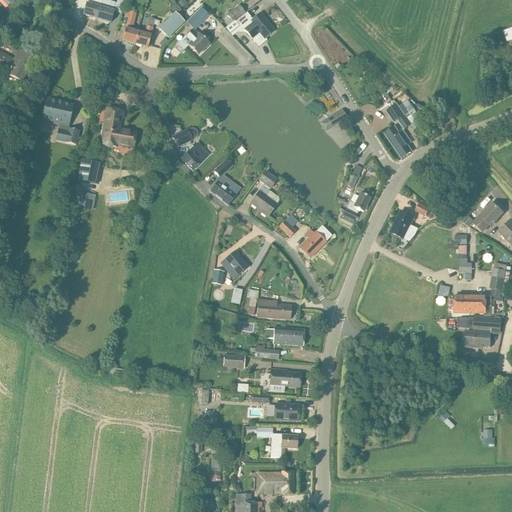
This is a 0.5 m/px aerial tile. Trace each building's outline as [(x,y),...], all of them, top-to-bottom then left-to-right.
[(82,15),(96,19),(101,0),(95,0),(94,5),(86,3),(82,15)] [(101,0),(96,19),(104,21),(104,23),(109,25),(109,22),(111,23),(114,12),(114,11),(113,11),(116,3),(109,1),(109,0),(101,0)] [(227,15),(232,22),(236,20),(245,13),(239,5),(227,15)] [(188,45),(198,55),(209,43),(202,36),(195,30),(209,15),(201,7),(189,19),(186,22),(192,29),(185,35),(191,41),(188,45)] [(121,40),(134,44),(138,32),(132,30),(136,13),(129,11),(125,28),(121,40)] [(168,38),(184,21),(175,12),(158,29),(168,38)] [(259,13),(252,19),(247,13),(236,22),(236,21),(227,29),(233,36),(240,30),(245,31),(252,39),(259,33),(264,39),(274,31),(259,13)] [(134,44),(147,47),(151,35),(153,27),(146,26),(144,33),(138,32),(134,44)] [(7,73),(21,80),(33,57),(20,50),(14,60),(0,52),(0,67),(8,72),(7,73)] [(55,141),(76,146),(79,131),(68,129),(73,107),(59,104),(60,102),(46,98),(41,118),(53,121),(52,123),(52,124),(58,126),(55,141)] [(424,123),(410,104),(401,111),(397,104),(385,112),(393,124),(397,121),(403,131),(410,126),(414,130),(424,123)] [(116,144),(130,146),(132,131),(118,129),(121,109),(106,107),(101,144),(116,146),(116,144)] [(342,110),(328,119),(333,126),(347,118),(342,110)] [(394,127),(384,134),(402,159),(412,152),(394,127)] [(171,137),(177,149),(195,139),(197,137),(198,134),(196,130),(193,129),(189,129),(188,130),(187,129),(171,137)] [(181,158),(192,170),(208,155),(197,143),(181,158)] [(80,159),(76,178),(97,182),(101,163),(80,159)] [(210,191),(229,205),(236,195),(241,188),(222,175),(233,165),(227,159),(213,171),(219,178),(221,176),(217,181),(210,191)] [(260,211),(267,217),(277,204),(279,201),(278,198),(268,190),(269,189),(270,190),(277,180),(265,171),(258,181),(264,186),(251,203),(260,211)] [(351,175),(346,185),(352,189),(358,178),(351,175)] [(83,210),(87,194),(78,193),(75,208),(83,210)] [(341,217),(353,223),(357,215),(356,214),(359,210),(363,212),(370,198),(360,193),(358,197),(353,194),(346,209),(345,208),(341,217)] [(419,204),(415,212),(426,217),(426,216),(429,209),(419,204)] [(473,223),(483,232),(488,226),(490,227),(502,214),(491,204),(473,223)] [(400,211),(390,233),(403,239),(404,239),(409,242),(415,236),(418,230),(410,226),(414,218),(400,211)] [(466,227),(473,221),(468,216),(461,223),(466,227)] [(278,227),(289,238),(296,231),(292,227),(295,223),(289,217),(285,221),(278,227)] [(511,220),(499,233),(500,235),(496,239),(511,255),(511,220)] [(308,239),(299,248),(310,258),(332,236),(322,226),(316,232),(315,232),(314,233),(310,229),(304,235),(308,239)] [(466,236),(455,236),(454,245),(466,245),(466,236)] [(225,269),(233,279),(237,276),(248,267),(235,251),(220,263),(225,269)] [(467,260),(459,260),(459,275),(472,275),(472,264),(467,264),(467,260)] [(491,297),(500,299),(500,296),(506,297),(507,292),(506,292),(510,272),(505,271),(506,266),(495,264),(494,269),(493,269),(489,289),(492,290),(491,297)] [(222,286),(224,272),(213,270),(211,284),(222,286)] [(448,296),(450,287),(440,285),(438,294),(448,296)] [(240,304),(242,289),(232,288),(231,303),(240,304)] [(248,290),(247,297),(250,297),(247,315),(253,316),(258,292),(248,290)] [(453,313),(472,313),(472,303),(475,304),(475,297),(453,297),(453,313)] [(483,316),(491,316),(491,298),(475,297),(475,304),(472,303),(472,313),(483,313),(483,316)] [(257,317),(290,320),(291,306),(270,305),(270,302),(258,301),(257,317)] [(472,332),(466,331),(465,348),(479,349),(479,347),(489,348),(490,335),(500,336),(501,320),(500,320),(500,319),(493,318),(493,319),(474,318),(472,332)] [(252,332),(254,324),(240,321),(238,329),(252,332)] [(273,344),(303,346),(304,329),(274,327),(274,330),(265,329),(265,339),(273,340),(273,344)] [(255,346),(254,359),(261,360),(261,359),(278,361),(279,351),(263,349),(264,346),(255,346)] [(245,356),(223,355),(222,369),(244,370),(245,356)] [(270,386),(269,392),(284,393),(284,387),(300,388),(301,374),(288,373),(289,371),(271,369),(270,386)] [(248,392),(248,384),(237,383),(237,391),(248,392)] [(199,390),(198,404),(206,405),(207,390),(199,390)] [(269,396),(251,395),(250,403),(268,404),(269,396)] [(275,404),(274,420),(298,421),(299,406),(275,404)] [(270,458),(284,459),(285,448),(296,449),(297,436),(282,435),(272,435),(272,428),(256,428),(256,438),(271,438),(270,458)] [(482,447),(494,447),(494,429),(483,429),(482,447)] [(282,494),(282,495),(293,495),(293,473),(281,473),(281,474),(256,474),(257,494),(282,494)] [(257,511),(257,502),(251,502),(251,495),(236,495),(235,511),(257,511)]
